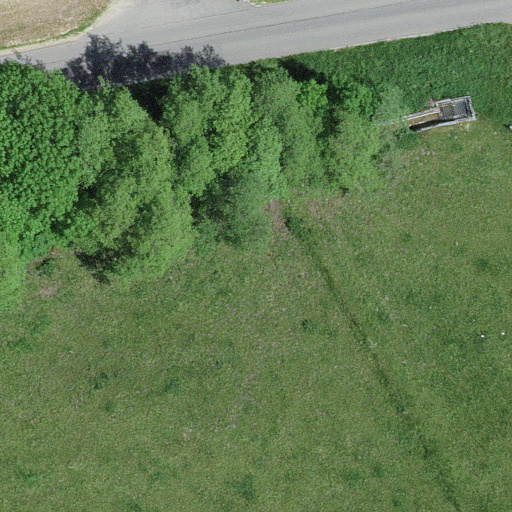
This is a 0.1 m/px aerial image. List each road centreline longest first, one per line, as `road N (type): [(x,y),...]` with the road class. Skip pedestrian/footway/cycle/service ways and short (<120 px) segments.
road 1 (tertiary): [(177,43),(455,0)]
road 2 (tertiary): [(0,81),(177,43)]
